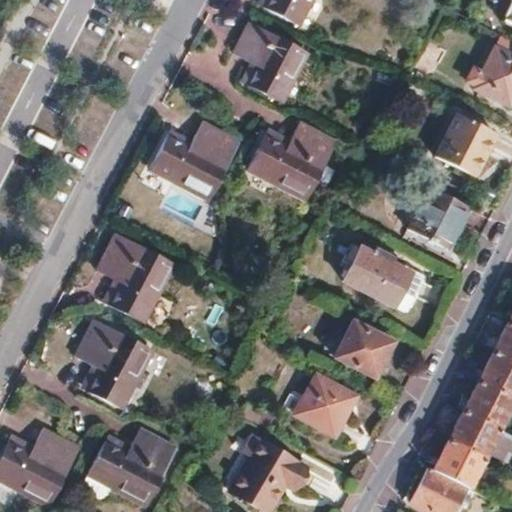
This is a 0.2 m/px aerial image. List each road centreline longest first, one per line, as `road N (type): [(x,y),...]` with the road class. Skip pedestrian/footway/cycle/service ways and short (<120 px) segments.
road 1 (residential): [(0,359),(189,0)]
road 2 (residential): [(366,511),(511,229)]
